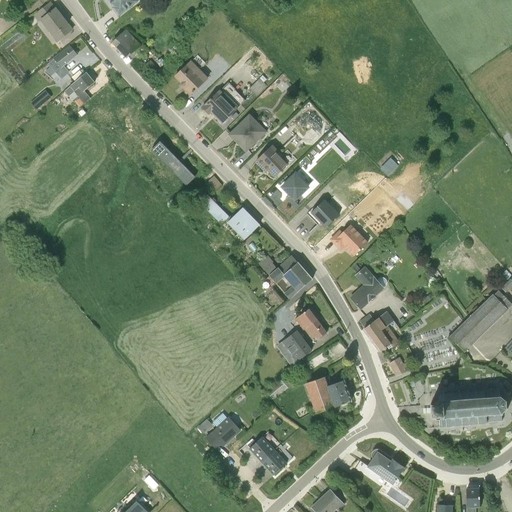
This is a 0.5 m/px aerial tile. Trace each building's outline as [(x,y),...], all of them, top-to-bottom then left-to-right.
[(108,0),(114,7),(113,8),(118,16),(139,0),(108,0)] [(50,2),(27,20),(33,27),(40,21),(53,37),(52,37),(56,42),(72,30),(55,8),(55,9),(50,2)] [(126,30),(113,42),(126,57),(130,54),(134,60),(142,53),(138,48),(141,45),(126,30)] [(70,46),(47,65),(61,79),(69,72),(63,66),(77,55),(70,46)] [(150,60),(144,65),(151,73),(157,68),(150,60)] [(191,61),(175,76),(184,86),(183,88),(190,95),(208,78),(191,61)] [(159,68),(153,74),(158,79),(164,74),(159,68)] [(86,73),(64,91),(73,102),(74,102),(79,108),(90,99),(84,91),(94,83),(86,73)] [(251,88),(258,95),(268,86),(261,78),(251,88)] [(228,83),(202,107),(209,114),(211,112),(222,123),(245,101),(228,83)] [(45,90),(30,103),(36,111),(51,98),(45,90)] [(250,115),(229,135),(235,142),(237,140),(248,150),(267,131),(250,115)] [(161,139),(153,146),(189,183),(196,176),(161,139)] [(273,145),(255,163),(261,169),(264,166),(274,177),(288,163),(281,156),(283,155),(273,145)] [(390,158),(380,169),(388,177),(398,166),(390,158)] [(296,172),(280,187),(295,202),(310,187),(296,172)] [(214,176),(205,183),(209,190),(213,194),(222,186),(214,176)] [(206,195),(199,202),(221,225),(228,218),(206,195)] [(325,199),(311,213),(325,228),(339,215),(325,199)] [(242,209),(228,223),(244,240),(254,230),(256,233),(261,228),(242,209)] [(340,231),(331,240),(340,250),(344,245),(355,256),(367,243),(350,225),(342,233),(340,231)] [(268,256),(259,264),(289,299),(313,280),(292,256),(277,269),(272,263),(274,262),(268,256)] [(363,286),(350,298),(360,309),(384,288),(383,287),(386,285),(387,282),(386,280),(384,278),(381,277),(379,278),(377,280),(365,267),(354,276),(363,286)] [(508,281),(511,276),(506,270),(502,274),(508,281)] [(511,276),(508,281),(501,288),(505,292),(511,285),(511,276)] [(473,314),(449,337),(465,352),(508,310),(507,309),(511,304),(498,290),(479,309),(476,306),(470,311),(473,314)] [(308,326),(316,336),(318,339),(326,333),(309,309),(295,319),(303,330),(305,329),(308,326)] [(385,327),(387,326),(393,321),(387,311),(378,317),(385,327)] [(364,328),(374,321),(369,315),(360,322),(364,328)] [(374,321),(364,328),(363,329),(380,351),(386,347),(389,349),(392,347),(393,348),(399,342),(387,326),(385,327),(378,317),(374,321)] [(297,331),(281,342),(292,357),(290,358),(294,363),(312,350),(297,331)] [(400,357),(389,363),(396,374),(395,375),(396,376),(407,371),(407,370),(411,367),(408,361),(403,364),(400,357)] [(284,377),(266,392),(273,400),(292,384),(284,377)] [(325,377),(306,383),(316,413),(334,407),(351,401),(344,380),(329,385),(325,377)] [(431,403),(430,404),(432,405),(432,415),(431,417),(432,417),(433,416),(435,416),(435,418),(437,419),(439,419),(439,425),(438,427),(439,427),(440,426),(445,426),(445,427),(446,427),(446,425),(452,425),(453,426),(454,426),(454,425),(461,424),(461,426),(462,426),(462,424),(468,423),(469,425),(470,425),(470,423),(476,423),(476,424),(478,424),(478,423),(485,422),(485,424),(486,423),(486,422),(487,422),(502,421),(501,415),(503,414),(502,413),(506,408),(507,409),(508,408),(506,407),(506,402),(507,401),(506,399),(505,400),(501,395),(502,394),(500,393),(500,387),(482,389),(482,388),(481,388),(481,389),(474,390),(474,389),(473,389),(473,390),(466,390),(466,389),(465,389),(465,391),(458,391),(458,390),(457,390),(457,391),(450,392),(450,391),(449,391),(449,392),(442,393),(442,391),(441,391),(441,393),(438,393),(437,392),(436,393),(437,394),(438,401),(436,401),(435,402),(435,404),(433,404),(431,403)] [(305,406),(294,412),(298,420),(309,414),(305,406)] [(230,417),(206,438),(215,448),(221,443),(223,446),(241,430),(230,417)] [(207,419),(197,427),(203,434),(212,425),(207,419)] [(268,431),(249,448),(261,462),(280,444),(268,431)] [(293,458),(280,444),(261,462),(274,475),(293,458)] [(373,459),(367,467),(393,485),(405,468),(392,459),(391,461),(383,455),(383,453),(381,451),(380,449),(377,449),(375,449),(372,451),(371,453),(371,456),(372,458),(373,459)] [(479,489),(466,489),(467,511),(475,511),(475,507),(479,507),(479,489)] [(330,490),(312,507),(316,511),(332,511),(336,509),(338,511),(344,505),(330,490)] [(148,511),(137,500),(125,511),(148,511)]
